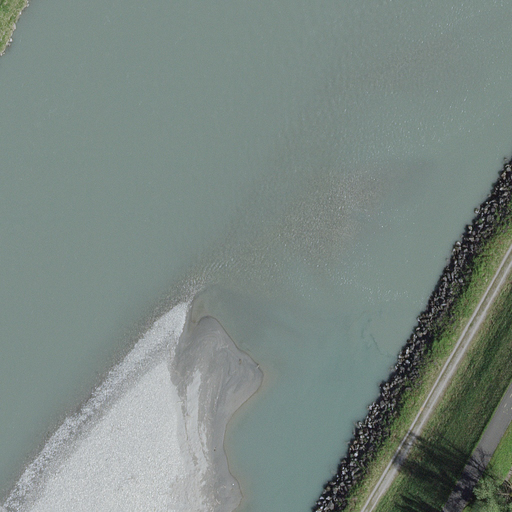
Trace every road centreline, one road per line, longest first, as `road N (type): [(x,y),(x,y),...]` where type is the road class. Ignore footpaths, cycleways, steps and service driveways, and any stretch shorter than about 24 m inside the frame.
road 1 (track): [(511,262),(371,511)]
road 2 (track): [(450,511),(511,400)]
